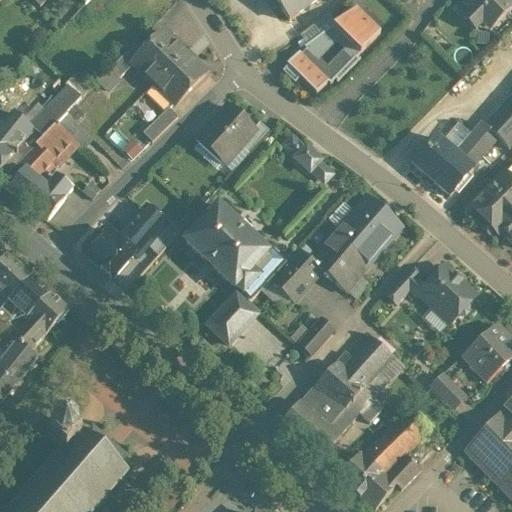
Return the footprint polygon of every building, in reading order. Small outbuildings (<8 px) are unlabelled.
[(48,0),(30,0),(39,9),(48,0)] [(272,0),(289,22),(319,0),(272,0)] [(461,0),(459,2),(468,11),(461,18),(475,32),(486,21),(494,29),(511,10),(511,4),(507,0),(461,0)] [(347,50),(356,59),(380,35),(355,11),(336,25),(307,46),(304,48),(306,50),(316,60),(336,40),(347,50)] [(328,16),(300,36),(307,46),(336,25),(328,16)] [(143,54),(132,66),(133,67),(153,86),(184,54),(163,33),(143,54)] [(134,46),(109,71),(119,81),(133,67),(132,66),(143,54),(134,46)] [(287,67),(282,72),(294,84),(300,79),(316,95),(327,83),(330,85),(335,80),(337,82),(358,60),(356,59),(347,50),(327,71),(316,60),(306,50),(301,55),(299,53),(286,66),(287,67)] [(153,86),(145,95),(164,114),(168,110),(172,105),(174,107),(206,75),(184,54),(153,86)] [(88,91),(74,77),(65,86),(80,100),(88,91)] [(51,101),(42,110),(45,112),(29,128),(33,131),(42,140),(56,126),(80,101),(68,89),(53,104),(51,101)] [(511,96),(484,126),(485,126),(484,128),(497,140),(508,151),(511,146),(511,96)] [(11,114),(0,127),(0,183),(12,171),(21,162),(13,155),(33,131),(29,128),(23,122),(27,117),(16,108),(12,114),(11,114)] [(230,109),(198,145),(222,166),(239,147),(254,130),(230,109)] [(164,114),(142,135),(151,144),(177,119),(168,110),(164,114)] [(254,130),(239,147),(248,155),(268,132),(259,124),(254,130)] [(482,124),(455,155),(436,139),(413,167),(449,198),(473,171),(471,170),(497,140),(484,128),(485,126),(484,126),(482,124)] [(42,140),(32,150),(51,168),(74,144),(56,126),(42,140)] [(291,139),(283,147),(297,160),(296,161),(309,174),(310,173),(314,176),(322,167),(318,164),(320,163),(306,150),(305,151),(291,139)] [(51,168),(32,150),(21,162),(12,171),(20,177),(25,171),(38,181),(51,168)] [(511,168),(505,175),(471,209),(497,236),(501,233),(511,243),(511,168)] [(38,181),(25,171),(20,177),(12,171),(0,183),(0,186),(47,224),(63,202),(72,191),(55,177),(47,188),(38,181)] [(299,253),(287,266),(286,265),(269,283),(288,301),(303,285),(305,287),(310,281),(308,279),(315,271),(317,272),(318,271),(344,294),(401,229),(367,199),(354,214),(343,205),(328,221),(339,231),(316,258),(311,264),(301,254),(299,253)] [(235,225),(217,209),(185,244),(234,290),(235,288),(241,294),(236,299),(246,308),(269,283),(286,265),(270,251),(266,255),(249,239),(253,235),(239,221),(235,225)] [(156,228),(141,215),(130,227),(145,240),(156,228)] [(130,227),(121,237),(119,236),(116,239),(109,233),(86,259),(98,269),(98,270),(112,281),(134,255),(133,254),(145,240),(130,227)] [(316,258),(306,249),(301,254),(311,264),(316,258)] [(8,256),(0,264),(0,311),(31,278),(8,256)] [(475,298),(444,269),(426,289),(419,283),(409,293),(417,300),(419,298),(449,326),(457,318),(464,317),(468,314),(467,307),(475,298)] [(409,270),(385,296),(396,307),(409,293),(419,283),(421,281),(409,270)] [(31,278),(0,311),(0,355),(4,359),(16,344),(11,340),(27,322),(26,320),(49,295),(31,278)] [(49,295),(26,320),(27,322),(11,340),(16,344),(4,359),(0,364),(0,376),(15,388),(37,361),(29,354),(44,338),(68,312),(49,295)] [(235,298),(208,328),(228,347),(256,317),(246,308),(236,299),(235,298)] [(334,332),(320,321),(298,347),(311,358),(334,332)] [(511,345),(495,327),(462,358),(462,359),(465,357),(488,382),(486,384),(486,385),(511,361),(511,345)] [(407,354),(383,334),(375,344),(392,359),(398,364),(407,354)] [(352,361),(343,371),(364,390),(392,359),(375,344),(371,341),(352,361)] [(101,354),(78,379),(96,395),(119,370),(101,354)] [(345,355),(314,389),(342,414),(364,390),(343,371),(352,361),(345,355)] [(429,387),(453,413),(468,398),(444,373),(429,387)] [(0,376),(0,407),(15,388),(0,376)] [(314,389),(279,428),(307,453),(339,418),(342,414),(314,389)] [(342,414),(339,418),(349,426),(373,400),(364,390),(342,414)] [(511,402),(503,412),(511,420),(511,402)] [(176,439),(164,452),(175,462),(193,441),(183,433),(191,423),(174,408),(157,426),(170,438),(172,436),(176,439)] [(511,420),(503,412),(464,453),(511,502),(511,420)] [(407,413),(362,458),(395,486),(395,487),(400,493),(420,473),(405,459),(430,435),(407,413)] [(339,418),(307,453),(319,464),(341,439),(339,438),(349,426),(339,418)] [(62,453),(50,467),(49,466),(47,468),(48,469),(36,483),(35,482),(33,484),(34,485),(22,499),(21,498),(19,500),(20,501),(10,511),(93,511),(95,510),(96,511),(98,509),(97,508),(109,494),(110,495),(112,493),(116,493),(120,491),(123,487),(124,483),(124,479),(126,477),(127,475),(123,472),(121,470),(129,461),(92,429),(84,439),(82,437),(82,436),(79,433),(77,434),(76,434),(67,427),(68,426),(63,422),(59,427),(51,436),(51,435),(47,440),(52,444),(60,451),(60,452),(62,453)] [(362,458),(360,456),(338,481),(374,511),(395,487),(395,486),(362,458)]
